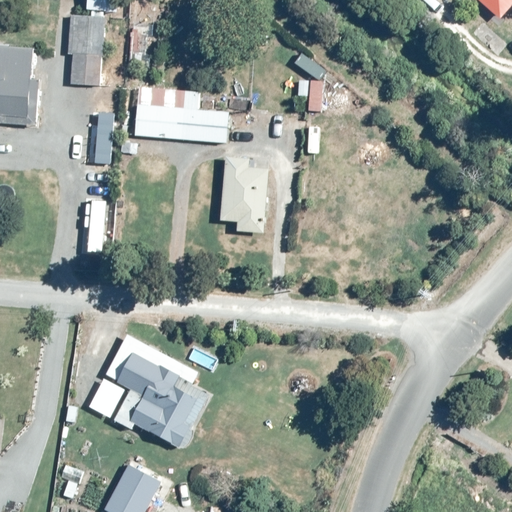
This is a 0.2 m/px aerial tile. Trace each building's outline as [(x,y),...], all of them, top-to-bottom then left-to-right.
[(511,0),(475,0),(500,21),(511,6),(511,0)] [(96,17),(71,16),(69,85),(94,86),(96,17)] [(0,132),(3,132),(3,128),(48,130),(50,82),(42,81),(43,48),(0,46),(0,132)] [(183,109),(137,106),(136,141),(235,146),(237,111),(207,110),(208,88),(184,87),(183,109)] [(256,157),(231,156),(229,222),(245,223),(244,234),(270,235),(273,169),(256,168),(256,157)] [(203,383),(155,359),(140,391),(132,387),(116,420),(140,431),(142,427),(191,451),(218,397),(200,389),(203,383)] [(87,404),(71,403),(71,424),(81,424),(81,411),(87,412),(87,404)] [(157,511),(171,485),(130,464),(106,511),(107,511),(157,511)]
